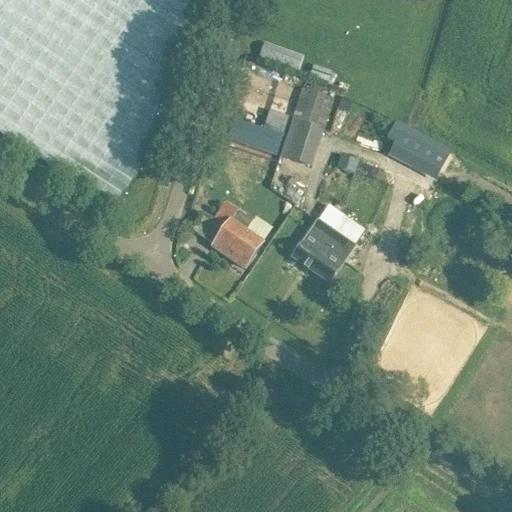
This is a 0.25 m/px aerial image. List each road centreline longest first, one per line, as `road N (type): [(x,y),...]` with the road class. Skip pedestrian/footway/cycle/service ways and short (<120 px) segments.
road 1 (unclassified): [(511,510),(155,269)]
road 2 (unclassified): [(155,269),(237,0)]
road 3 (unclassified): [(155,269),(0,166)]
